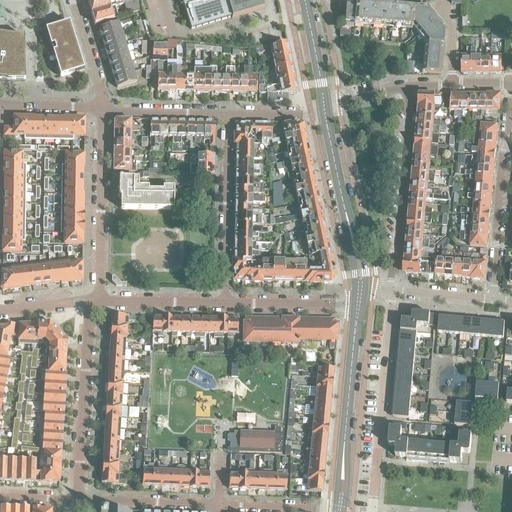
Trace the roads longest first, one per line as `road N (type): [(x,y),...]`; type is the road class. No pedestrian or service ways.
road 1 (residential): [(371,511),(389,293)]
road 2 (tertiary): [(339,510),(358,300)]
road 3 (residential): [(389,293),(407,88)]
road 4 (residential): [(493,300),(511,99)]
road 5 (residential): [(77,499),(90,301)]
road 6 (residential): [(223,303),(229,112)]
road 7 (residential): [(99,296),(103,107)]
road 8 (tertiary): [(358,300),(359,269),(325,119)]
road 9 (residential): [(77,499),(218,505)]
road 10 (residential): [(223,303),(358,300)]
road 11 (residential): [(103,107),(229,112)]
road 12 (residential): [(99,296),(223,303)]
road 13 (residential): [(218,505),(339,510)]
